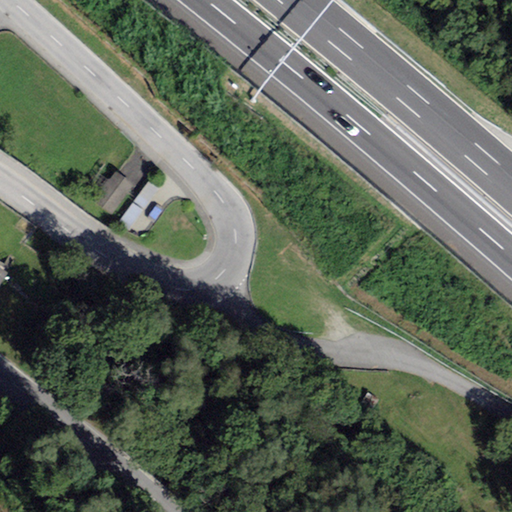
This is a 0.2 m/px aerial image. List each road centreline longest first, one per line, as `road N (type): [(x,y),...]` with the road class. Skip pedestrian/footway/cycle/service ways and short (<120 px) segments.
road 1 (motorway): [(197,0),(511,261)]
road 2 (tertiary): [(3,0),(207,184),(233,233),(224,269),(208,280)]
road 3 (unclassified): [(208,280),(280,344),(413,364),(511,414)]
road 4 (motorway): [(511,185),(419,96),(295,0)]
road 5 (tertiary): [(0,181),(145,271),(208,280)]
road 6 (tertiary): [(178,511),(0,367)]
